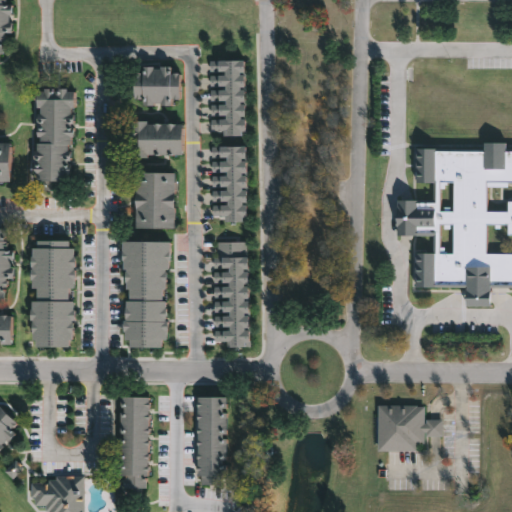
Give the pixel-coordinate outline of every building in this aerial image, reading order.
[(0,0),(7,0),(7,4),(13,4),(13,13),(11,13),(11,21),(13,21),(13,32),(7,32),(7,41),(5,41),(5,53),(0,53),(0,0)] [(247,136),(246,60),(210,61),(211,74),(210,74),(211,89),(211,103),(212,118),(212,132),(223,131),(223,136),(247,136)] [(155,69),(162,69),(162,66),(173,67),(173,73),(182,73),(181,99),(172,99),(172,106),(163,105),(163,103),(155,103),(155,106),(144,105),(145,99),(136,99),(136,73),(145,73),(145,66),(155,66),(155,69)] [(69,88),(69,90),(76,90),(76,106),(73,106),(73,113),(76,113),(76,122),(73,122),(73,126),(76,126),(75,136),(73,136),(73,143),(70,143),(70,150),(72,150),(72,160),(70,160),(70,163),(72,163),(72,173),(69,173),(69,181),(62,181),(62,189),(43,189),(43,180),(38,180),(38,173),(35,173),(35,163),(38,163),(38,160),(35,160),(35,149),(38,149),(38,142),(41,142),(41,136),(38,136),(38,126),(41,126),(41,123),(39,123),(39,113),(41,113),(41,107),(38,107),(38,90),(45,90),(45,87),(56,87),(56,90),(58,90),(58,87),(69,88)] [(149,121),(149,124),(184,124),(184,155),(149,154),(149,158),(132,158),(133,121),(149,121)] [(507,142),(507,151),(511,151),(511,285),(492,285),(492,306),(468,306),(468,285),(437,285),(437,287),(417,287),(417,253),(438,253),(438,233),(417,233),(417,235),(398,235),(398,200),(434,200),(434,182),(417,182),(417,148),(437,148),(437,151),(485,151),(485,142),(507,142)] [(0,143),(12,143),(12,180),(0,180),(0,143)] [(248,222),(248,147),(212,147),(212,160),(213,160),(213,174),(213,189),(213,202),(228,202),(228,206),(213,206),(213,216),(225,216),(225,222),(248,222)] [(175,230),(136,229),(137,173),(176,174),(175,230)] [(0,226),(6,226),(6,230),(9,230),(9,242),(12,242),(12,251),(17,251),(17,262),(15,262),(15,268),(17,268),(17,279),(11,278),(11,288),(8,288),(8,301),(3,301),(3,304),(0,304),(0,226)] [(39,239),(73,240),(73,248),(76,248),(75,289),(73,288),(72,300),(74,300),(74,341),(72,341),(72,347),(38,347),(38,340),(33,340),(33,300),(38,300),(38,288),(33,288),(33,247),(39,247),(39,239)] [(123,239),(171,240),(171,270),(167,269),(167,339),(163,339),(163,347),(131,347),(131,339),(126,338),(127,269),(123,269),(123,239)] [(252,347),(248,242),(218,243),(218,258),(214,258),(214,271),(215,285),(215,300),(215,314),(216,330),(215,330),(216,341),(227,341),(228,348),(252,347)] [(0,317),(17,317),(17,346),(5,346),(5,343),(2,343),(2,345),(0,345),(0,317)] [(148,474),(147,487),(126,486),(126,474),(120,474),(122,395),(151,395),(149,474),(148,474)] [(225,407),(225,411),(228,411),(228,433),(225,433),(225,437),(228,437),(228,459),(225,459),(225,464),(228,464),(228,474),(211,474),(211,484),(200,484),(200,475),(199,475),(199,396),(228,396),(228,407),(225,407)] [(420,405),(427,406),(427,422),(428,422),(428,419),(445,419),(445,435),(429,435),(429,431),(427,431),(427,443),(420,443),(420,451),(381,450),(381,404),(420,405)] [(0,405),(17,422),(11,428),(17,434),(10,442),(7,439),(2,444),(4,446),(0,450),(0,405)] [(84,511),(70,511),(70,479),(83,479),(84,511)] [(65,499),(65,509),(51,510),(51,504),(48,504),(48,496),(51,495),(51,482),(66,482),(67,499),(65,499)]
